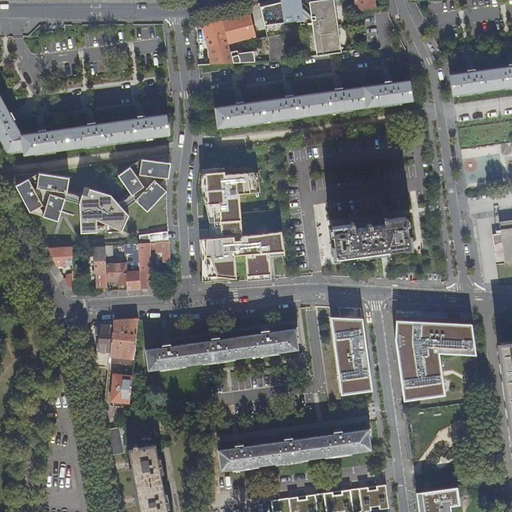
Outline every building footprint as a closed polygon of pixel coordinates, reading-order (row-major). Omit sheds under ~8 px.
[(302,8),(300,0),(273,0),(260,3),(265,25),(304,20),(303,13),(302,8)] [(343,0),(308,0),(310,14),(311,19),(317,55),(341,52),(333,4),(344,2),(343,0)] [(354,0),(356,11),(360,10),(375,7),(374,0),(354,0)] [(302,8),(303,13),(311,19),(310,14),(302,8)] [(228,43),(234,42),(233,39),(249,35),(250,37),(257,36),(251,15),(230,19),(223,20),(228,43)] [(223,20),(204,26),(209,47),(210,53),(211,64),(223,63),(233,63),(230,52),(228,43),(223,20)] [(268,36),(269,61),(284,60),(282,34),(268,36)] [(236,50),(230,52),(233,63),(255,62),(253,52),(237,54),(236,50)] [(450,75),(452,94),(511,85),(511,60),(509,61),(510,67),(474,71),(474,66),(467,67),(467,72),(450,75)] [(215,107),(218,127),(245,123),(412,100),(409,80),(392,83),(391,77),(384,78),(385,84),(342,89),(341,84),(335,85),(335,90),(293,97),(292,91),(285,92),(286,98),(244,103),(243,98),(236,99),(237,104),(215,107)] [(170,134),(167,114),(145,117),(144,112),(137,113),(138,118),(95,124),(94,118),(87,119),(88,125),(47,131),(46,125),(39,126),(40,132),(22,134),(21,134),(13,119),(18,116),(14,110),(9,113),(0,95),(0,137),(7,151),(23,149),(24,148),(25,155),(154,136),(170,134)] [(28,207),(30,211),(58,220),(65,196),(81,202),(80,203),(81,232),(98,231),(98,226),(97,218),(106,222),(123,228),(129,212),(122,205),(133,193),(134,195),(148,210),(169,191),(171,162),(141,158),(118,174),(130,190),(119,202),(112,194),(85,185),(82,193),(68,190),(69,176),(39,172),(16,184),(28,206),(28,207)] [(224,167),(206,168),(209,220),(214,220),(215,236),(210,236),(204,237),(207,274),(235,273),(234,253),(245,253),(246,279),(270,278),(269,251),(284,250),(282,230),(242,236),(239,193),(260,191),(258,171),(225,174),(224,167)] [(323,204),(313,206),(315,216),(325,214),(323,204)] [(336,257),(410,247),(408,238),(407,229),(404,217),(402,217),(387,219),(383,220),(384,224),(372,226),(371,223),(367,224),(368,227),(355,229),(354,224),(354,222),(351,222),(351,225),(345,225),(333,228),(336,257)] [(505,263),(511,262),(511,221),(499,223),(505,263)] [(162,233),(162,232),(139,234),(140,242),(162,241),(163,241),(162,233)] [(207,274),(204,237),(199,237),(201,251),(201,279),(236,277),(235,273),(207,274)] [(140,289),(151,288),(150,271),(149,248),(156,248),(156,252),(163,252),(164,261),(171,261),(170,248),(170,240),(169,240),(163,241),(162,241),(140,242),(138,242),(140,271),(140,289)] [(126,264),(127,290),(140,289),(140,271),(138,242),(125,243),(126,264)] [(107,264),(115,264),(114,243),(106,244),(106,249),(107,264)] [(57,265),(67,265),(66,257),(74,257),(73,246),(48,247),(57,265)] [(106,249),(95,249),(96,273),(97,292),(108,291),(108,280),(107,264),(106,249)] [(115,264),(107,264),(108,280),(118,280),(119,290),(127,290),(126,264),(115,264)] [(67,279),(64,279),(68,287),(75,291),(74,277),(74,275),(67,275),(67,279)] [(82,277),(74,277),(75,291),(79,293),(83,293),(82,277)] [(340,316),(359,317),(359,309),(340,308),(340,316)] [(360,317),(328,316),(340,394),(371,389),(360,317)] [(138,318),(114,320),(113,325),(110,356),(134,359),(138,318)] [(469,322),(393,319),(392,338),(402,399),(444,393),(437,353),(474,354),(469,322)] [(93,364),(109,366),(110,356),(113,325),(102,323),(102,327),(97,326),(97,332),(101,333),(99,350),(98,349),(97,356),(91,355),(93,364)] [(148,369),(260,353),(297,348),(295,328),(269,332),(268,329),(261,330),(262,333),(220,339),(220,336),(212,337),(213,339),(170,346),(170,343),(163,344),(164,347),(146,349),(148,369)] [(511,342),(498,344),(511,441),(511,342)] [(112,401),(124,403),(130,404),(133,376),(114,375),(111,401),(112,401)] [(106,429),(111,455),(125,452),(120,427),(120,426),(106,429)] [(221,470),(243,467),(295,459),(369,448),(367,428),(342,432),(341,430),(335,431),(335,433),(293,439),(292,437),(286,438),(286,440),(243,447),(242,444),(236,445),(237,448),(219,450),(221,470)] [(157,444),(130,449),(141,511),(169,511),(168,507),(171,507),(168,492),(166,492),(162,473),(165,472),(162,457),(159,458),(157,444)] [(349,511),(388,506),(385,483),(270,500),(271,511),(278,511),(280,511),(279,511),(349,511)] [(457,485),(419,490),(422,511),(443,511),(442,501),(449,500),(449,504),(459,503),(457,485)]
